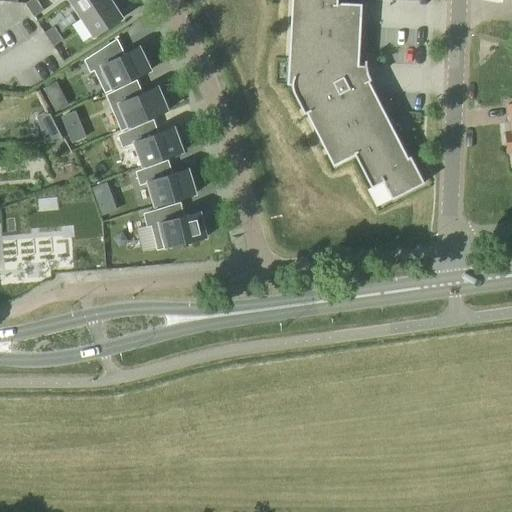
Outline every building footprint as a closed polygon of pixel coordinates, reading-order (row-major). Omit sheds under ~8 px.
[(39,4),(36,0),(30,0),(25,4),(29,11),(39,4)] [(109,0),(69,0),(70,0),(82,19),(109,1),(110,0),(109,0)] [(122,19),(110,0),(109,1),(82,19),(94,37),(122,19)] [(292,0),(288,85),(293,86),(293,88),(295,95),(305,114),(307,113),(334,166),(355,155),(372,188),(383,182),(393,199),(425,183),(412,158),(409,159),(369,81),(372,80),(369,76),(368,74),(367,66),(359,66),(362,5),(338,4),(338,0),(292,0)] [(43,11),(39,4),(29,11),(33,17),(43,11)] [(58,34),(54,27),(44,33),(48,40),(58,34)] [(23,50),(35,45),(29,29),(17,34),(23,50)] [(63,40),(58,34),(48,40),(53,47),(63,40)] [(114,58),(108,45),(83,61),(89,73),(93,71),(104,94),(152,71),(139,46),(114,58)] [(158,86),(132,97),(127,85),(105,95),(120,131),(127,129),(169,111),(158,86)] [(64,97),(51,104),(55,112),(68,105),(64,97)] [(75,112),(61,117),(64,126),(78,120),(75,112)] [(148,136),(143,124),(117,135),(122,148),(133,144),(141,168),(183,152),(174,127),(148,136)] [(162,176),(158,164),(135,172),(139,186),(146,184),(153,207),(196,194),(188,168),(162,176)] [(91,188),(94,198),(110,193),(106,183),(91,188)] [(173,218),(170,206),(143,214),(146,227),(150,226),(156,251),(207,239),(201,211),(173,218)]
